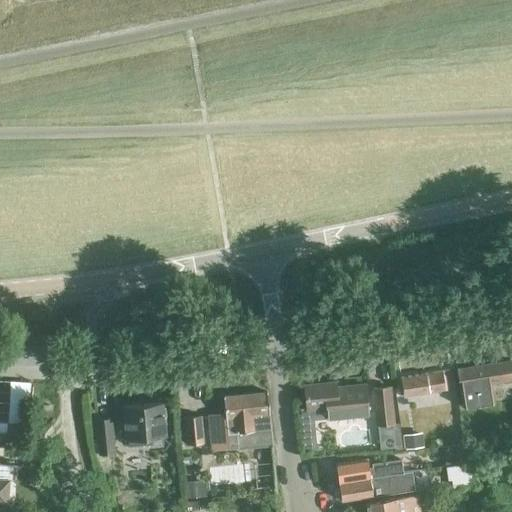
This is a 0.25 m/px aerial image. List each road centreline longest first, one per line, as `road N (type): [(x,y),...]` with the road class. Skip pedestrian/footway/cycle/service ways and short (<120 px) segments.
road 1 (residential): [(0,371),(114,375),(276,355)]
road 2 (tertiary): [(0,290),(261,253)]
road 3 (tertiary): [(261,253),(511,200)]
road 4 (residential): [(276,355),(511,323)]
road 5 (residential): [(300,511),(276,355)]
road 6 (track): [(89,511),(66,429),(69,376)]
